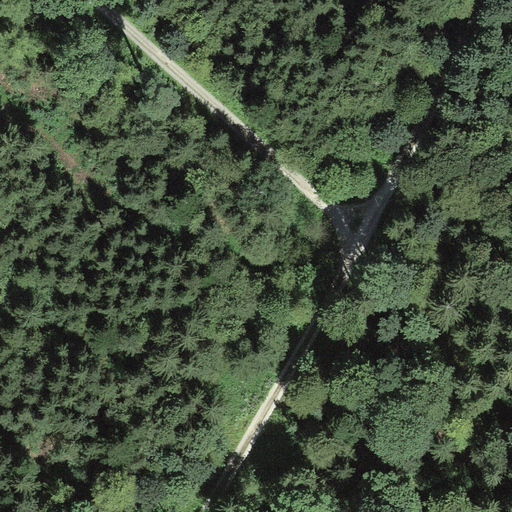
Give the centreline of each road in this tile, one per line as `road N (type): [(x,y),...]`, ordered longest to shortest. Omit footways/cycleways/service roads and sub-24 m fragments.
road 1 (track): [(357,230),(96,0)]
road 2 (track): [(200,511),(357,230)]
road 3 (track): [(484,0),(357,230)]
road 4 (track): [(511,425),(357,230)]
